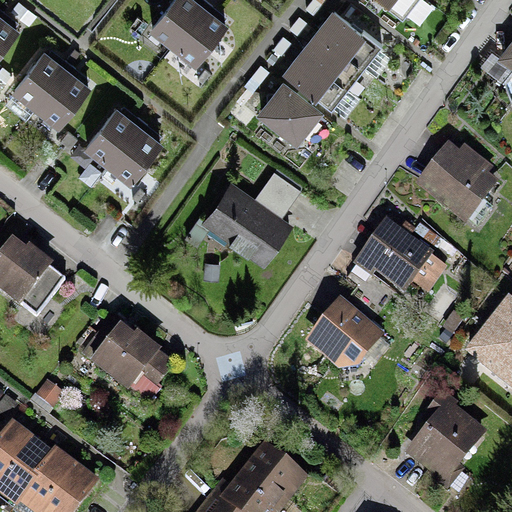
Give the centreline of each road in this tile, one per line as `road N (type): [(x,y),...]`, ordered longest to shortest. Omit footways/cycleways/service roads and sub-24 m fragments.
road 1 (residential): [(238,372),(494,0)]
road 2 (residential): [(238,372),(0,185)]
road 3 (residential): [(409,511),(238,372)]
road 4 (residential): [(132,511),(238,372)]
